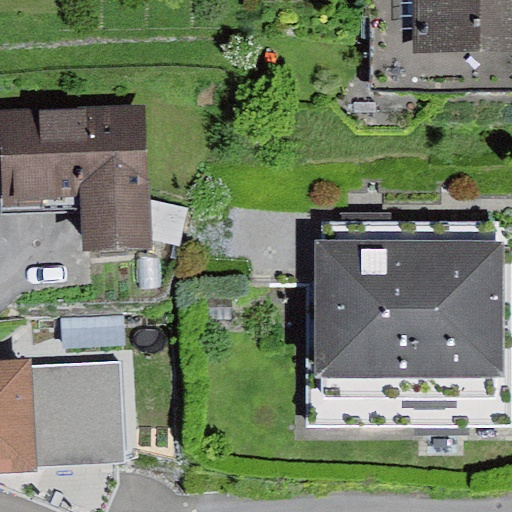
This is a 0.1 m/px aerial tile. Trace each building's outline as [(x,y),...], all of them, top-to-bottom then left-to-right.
[(511,0),(418,0),(419,56),(511,55),(511,0)] [(145,109),(1,115),(5,214),(83,210),(85,253),(151,250),(145,109)] [(498,223),(324,223),(324,244),(316,242),(316,425),(511,424),(511,256),(498,257),(498,223)] [(126,316),(63,319),(64,350),(127,347),(126,316)] [(30,366),(0,366),(0,478),(39,477),(38,461),(99,459),(99,451),(120,450),(118,406),(95,407),(95,400),(31,402),(30,366)]
